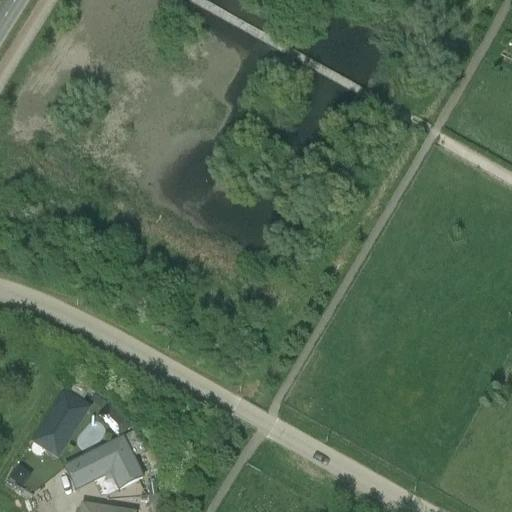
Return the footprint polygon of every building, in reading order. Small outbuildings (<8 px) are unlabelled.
[(89,391),(71,379),(64,389),(83,401),(89,391)] [(29,443),(58,463),(91,414),(62,394),(29,443)] [(106,405),(93,396),(90,402),(103,410),(106,405)] [(109,406),(97,418),(117,440),(129,428),(109,406)] [(144,452),(135,433),(124,438),(134,458),(144,452)] [(77,495),(110,479),(119,495),(143,483),(123,442),(65,471),(77,495)] [(157,494),(156,487),(145,489),(147,497),(157,494)] [(160,511),(160,497),(148,498),(148,511),(160,511)]
